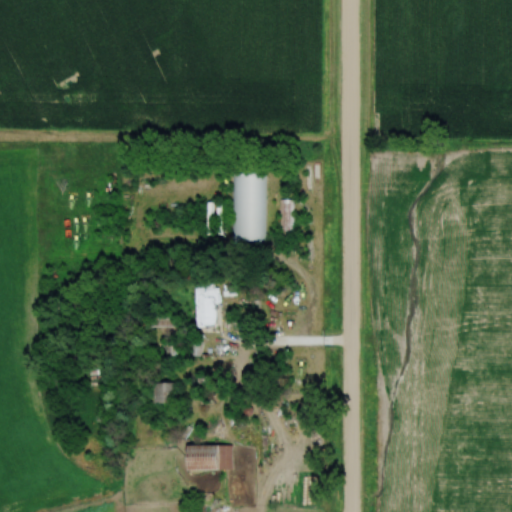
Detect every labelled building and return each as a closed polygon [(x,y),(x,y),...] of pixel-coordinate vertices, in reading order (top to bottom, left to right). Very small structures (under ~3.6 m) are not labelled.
[(232,173),(232,242),(265,242),(265,173),(232,173)] [(293,198),(279,198),(279,238),(293,238),(293,198)] [(196,282),(196,327),(218,327),(218,282),(196,282)] [(175,312),(149,312),(149,326),(175,326),(175,312)] [(233,469),(233,444),(189,444),(189,469),(233,469)]
